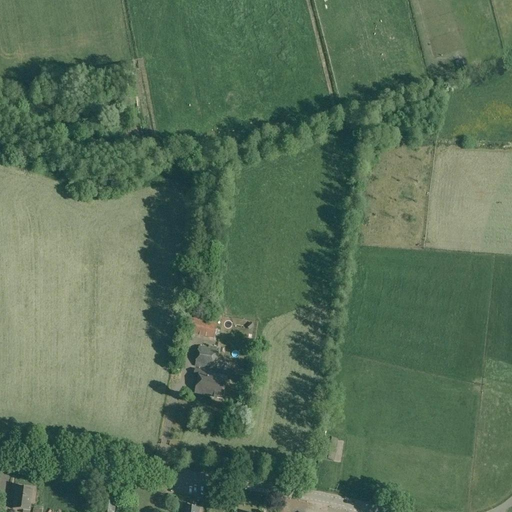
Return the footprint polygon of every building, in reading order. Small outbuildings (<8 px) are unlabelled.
[(206,336),(214,337),(217,326),(209,324),(206,336)] [(199,346),(196,366),(214,369),(217,349),(199,346)] [(228,377),(200,371),(194,370),(193,376),(198,377),(195,393),(223,399),(228,377)] [(13,509),(23,510),(23,511),(30,511),(33,489),(16,487),(13,509)] [(220,494),(208,494),(208,503),(220,502),(220,494)] [(114,511),(116,500),(104,498),(101,511),(114,511)]
